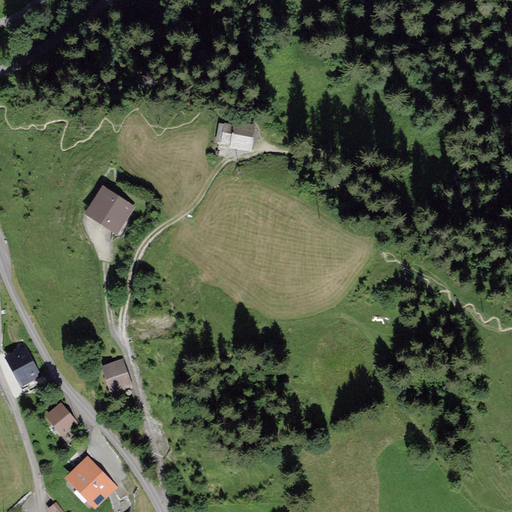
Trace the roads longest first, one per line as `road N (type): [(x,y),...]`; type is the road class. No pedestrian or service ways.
road 1 (unclassified): [(160,511),(117,444),(54,371),(0,259)]
road 2 (residential): [(41,511),(26,433),(0,365)]
road 3 (unclassified): [(0,70),(104,0)]
